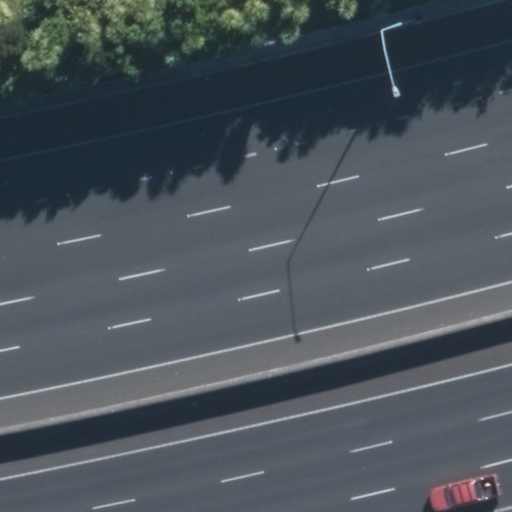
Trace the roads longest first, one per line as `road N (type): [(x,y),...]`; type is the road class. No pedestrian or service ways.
road 1 (motorway): [(0,347),(511,230)]
road 2 (motorway): [(511,408),(65,511)]
